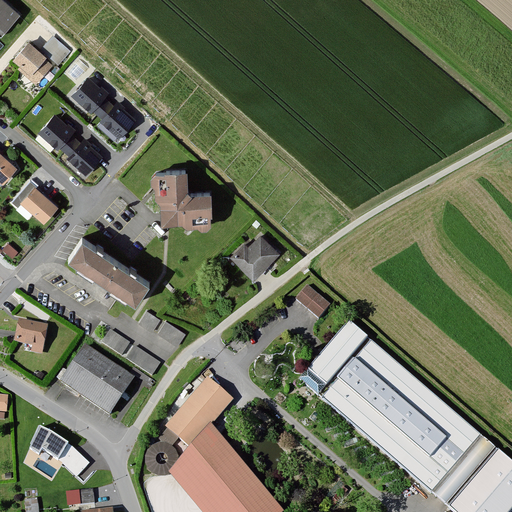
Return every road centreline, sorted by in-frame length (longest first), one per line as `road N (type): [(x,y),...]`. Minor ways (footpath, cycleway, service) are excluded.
road 1 (residential): [(118,461),(189,354),(314,253)]
road 2 (unknown): [(206,341),(407,511)]
road 3 (residential): [(0,301),(87,201),(0,122)]
road 4 (track): [(511,132),(314,253)]
road 5 (residential): [(118,461),(90,432),(0,371)]
